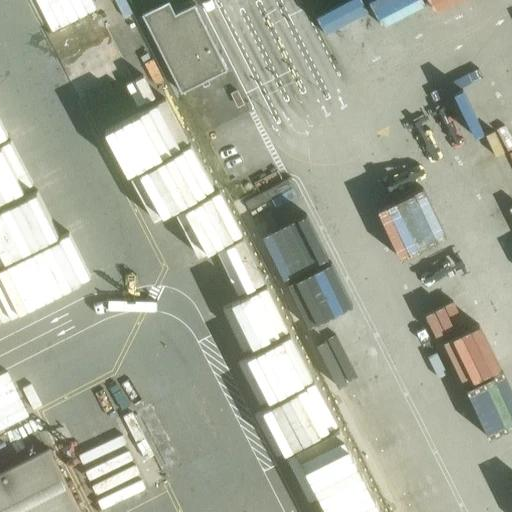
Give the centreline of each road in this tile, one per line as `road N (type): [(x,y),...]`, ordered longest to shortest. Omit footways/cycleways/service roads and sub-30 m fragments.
road 1 (unknown): [(148,323),(0,16)]
road 2 (unknown): [(341,149),(457,78),(511,14)]
